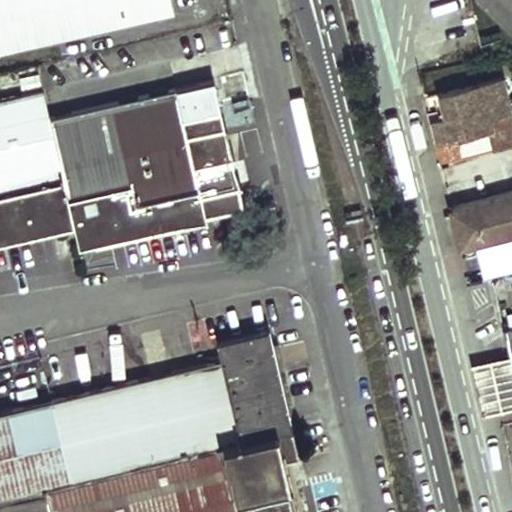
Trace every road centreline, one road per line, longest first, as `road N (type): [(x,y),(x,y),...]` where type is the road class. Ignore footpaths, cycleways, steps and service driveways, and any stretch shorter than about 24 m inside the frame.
road 1 (residential): [(257,0),(374,511)]
road 2 (primary): [(484,511),(387,90)]
road 3 (primary): [(357,130),(451,511)]
road 4 (residential): [(309,0),(357,130)]
road 5 (primary): [(325,0),(357,130)]
